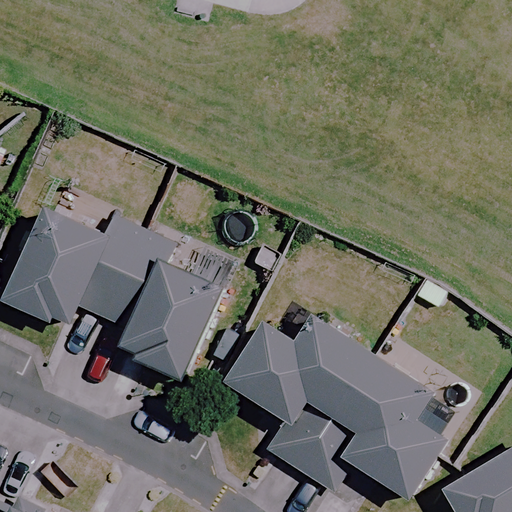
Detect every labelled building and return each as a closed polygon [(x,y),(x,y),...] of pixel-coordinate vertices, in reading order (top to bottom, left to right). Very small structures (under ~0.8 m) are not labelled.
[(0,205),(13,178),(0,171),(0,205)] [(119,227),(66,203),(25,293),(91,323),(98,306),(144,326),(136,344),(203,373),(244,283),(183,255),(190,240),(126,212),(119,227)] [(314,337),(281,317),(242,379),(300,415),(281,445),(345,485),(363,455),(429,496),(468,433),(437,414),(455,386),(332,309),(314,337)] [(511,511),(511,454),(460,487),(475,511),(511,511)] [(0,511),(73,511),(29,489),(20,506),(0,495),(0,511)]
